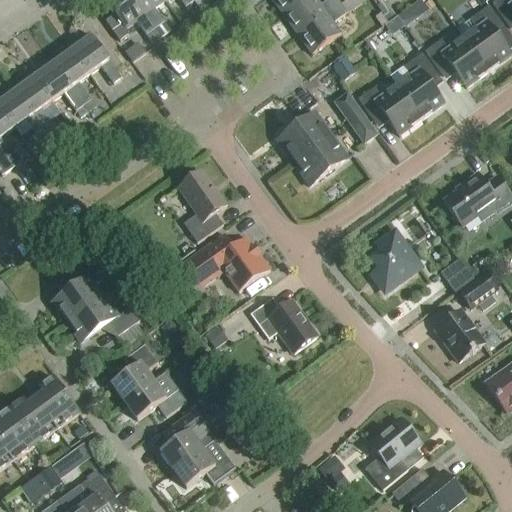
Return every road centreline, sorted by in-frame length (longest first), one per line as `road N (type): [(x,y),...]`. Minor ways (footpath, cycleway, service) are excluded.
road 1 (residential): [(511,106),(294,249)]
road 2 (unclassified): [(0,239),(73,184),(102,182),(189,118)]
road 3 (residential): [(44,350),(162,511)]
road 4 (unclassified): [(238,0),(286,68),(207,133)]
road 5 (residential): [(263,498),(396,371)]
road 6 (unclassified): [(189,118),(155,66),(234,0)]
road 7 (residential): [(396,371),(294,249)]
road 8 (residential): [(294,249),(207,133)]
road 9 (residential): [(498,472),(396,371)]
